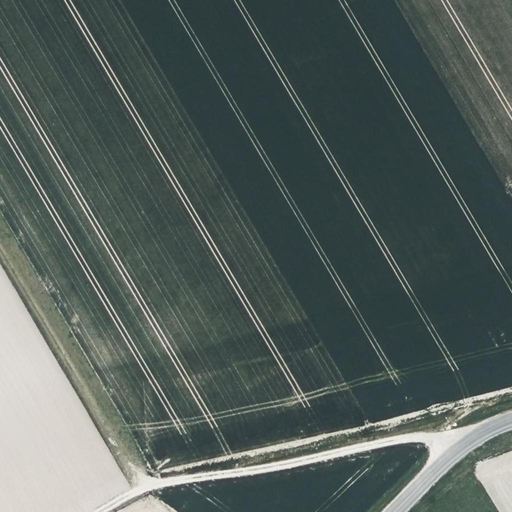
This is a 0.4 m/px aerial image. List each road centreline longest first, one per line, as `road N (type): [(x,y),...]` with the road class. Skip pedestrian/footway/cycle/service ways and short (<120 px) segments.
road 1 (track): [(463,444),(411,438),(166,481),(133,488),(95,511)]
road 2 (track): [(133,488),(0,263)]
road 3 (tertiary): [(511,421),(463,444),(394,511)]
